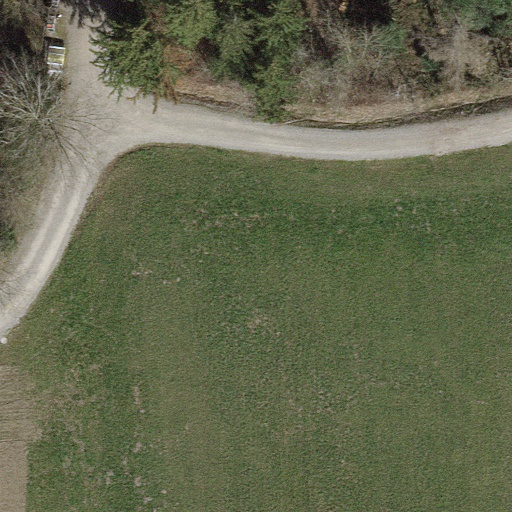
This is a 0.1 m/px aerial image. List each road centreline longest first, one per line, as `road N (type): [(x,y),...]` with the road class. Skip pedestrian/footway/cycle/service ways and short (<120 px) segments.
road 1 (track): [(99,126),(160,119),(346,151),(511,131)]
road 2 (track): [(0,316),(18,303),(64,223),(99,126)]
road 3 (track): [(92,0),(99,126)]
